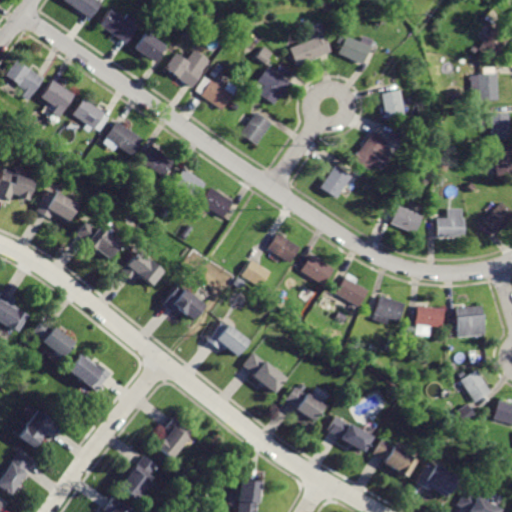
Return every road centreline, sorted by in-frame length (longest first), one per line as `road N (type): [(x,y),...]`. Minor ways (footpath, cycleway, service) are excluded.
road 1 (residential): [(21,14),(388,263),(452,273),(511,259)]
road 2 (residential): [(379,511),(278,453),(41,267),(0,244)]
road 3 (residential): [(161,362),(46,511)]
